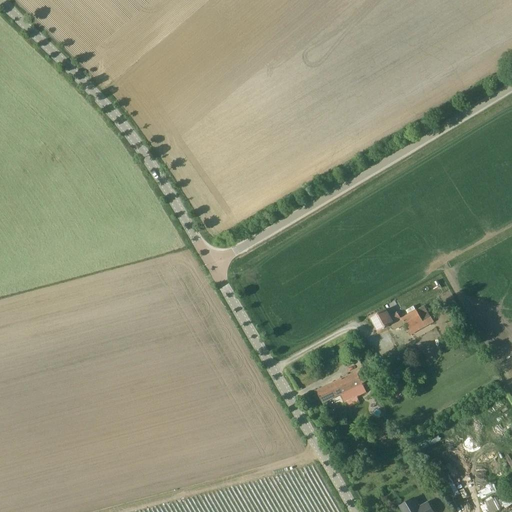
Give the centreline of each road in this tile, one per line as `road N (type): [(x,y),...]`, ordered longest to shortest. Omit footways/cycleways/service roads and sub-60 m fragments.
road 1 (unclassified): [(207,267),(511,86)]
road 2 (unclassified): [(207,267),(148,156),(0,1)]
road 3 (unclassified): [(351,511),(207,267)]
